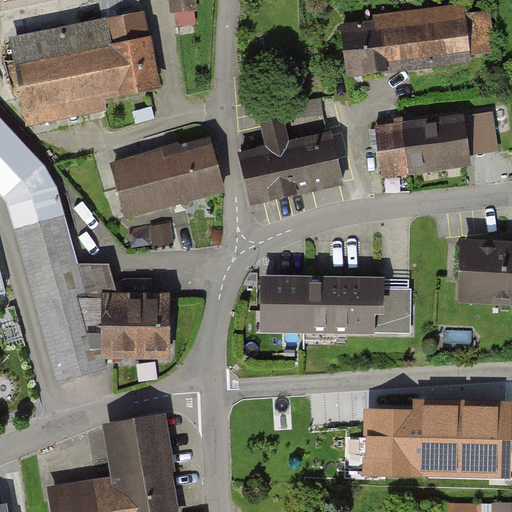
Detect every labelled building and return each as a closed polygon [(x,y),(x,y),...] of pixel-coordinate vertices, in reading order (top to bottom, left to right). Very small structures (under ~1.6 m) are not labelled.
[(101,0),(111,47),(20,65),(29,110),(156,85),(139,0),(101,0)] [(475,16),(341,32),(347,77),(481,61),(475,16)] [(493,112),(373,131),(380,175),(482,159),(481,152),(498,149),(493,112)] [(117,299),(111,268),(79,266),(57,188),(45,166),(0,119),(0,194),(8,202),(58,382),(107,369),(105,363),(105,355),(169,354),(168,299),(152,299),(152,280),(121,280),(125,299),(117,299)] [(330,140),(245,158),(255,204),(340,186),(330,140)] [(214,146),(114,172),(126,219),(226,194),(214,146)] [(511,247),(465,245),(463,299),(511,300),(511,247)] [(382,283),(265,281),(265,330),(410,332),(410,310),(381,309),(382,283)] [(429,472),(430,444),(511,450),(511,410),(428,404),(428,411),(374,411),(373,472),(429,472)] [(176,511),(161,418),(109,427),(120,491),(54,502),(55,511),(176,511)] [(447,501),(447,511),(499,511),(499,501),(447,501)]
